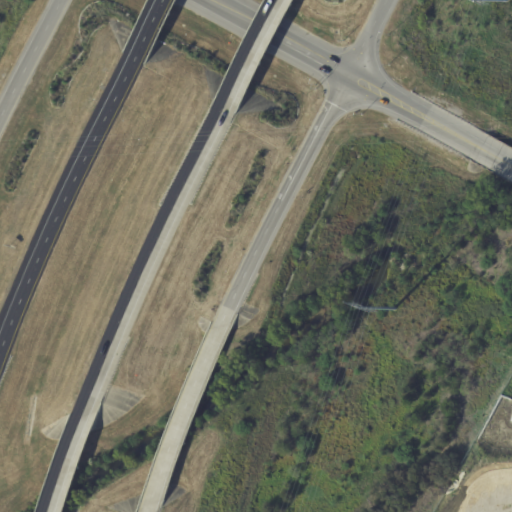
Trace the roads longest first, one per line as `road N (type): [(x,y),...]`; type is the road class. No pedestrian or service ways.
road 1 (motorway): [(86,407),(226,106)]
road 2 (motorway): [(130,63),(0,351)]
road 3 (motorway): [(147,511),(228,306)]
road 4 (secondary): [(347,77),(473,145)]
road 5 (motorway): [(281,202),(347,77)]
road 6 (motorway): [(59,0),(0,116)]
